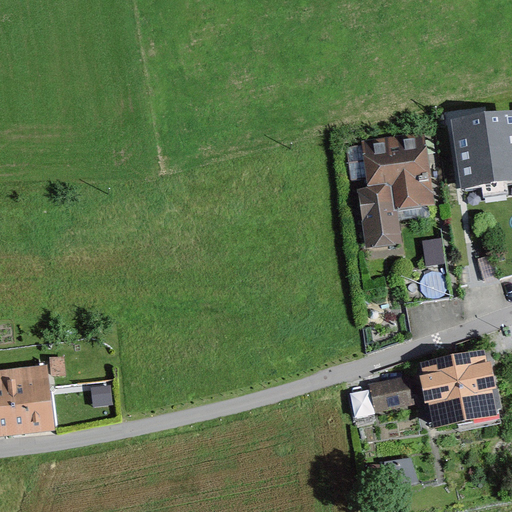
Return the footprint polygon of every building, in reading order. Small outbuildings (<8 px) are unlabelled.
[(493,137),(455,144),(463,193),(511,184),(511,109),(489,113),(493,137)] [(424,141),(367,149),(373,194),(363,196),(370,250),(401,247),(396,212),(432,207),(424,141)] [(490,359),(427,371),(439,433),(502,421),(490,359)] [(53,381),(66,380),(65,361),(51,362),(53,381)] [(0,378),(0,435),(53,430),(47,373),(0,378)] [(409,384),(375,390),(380,415),(414,409),(409,384)]
